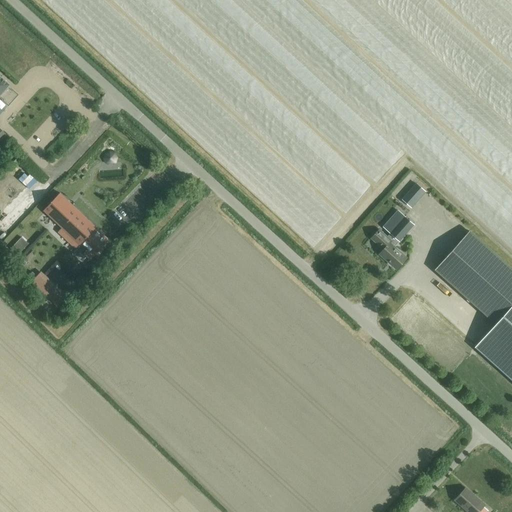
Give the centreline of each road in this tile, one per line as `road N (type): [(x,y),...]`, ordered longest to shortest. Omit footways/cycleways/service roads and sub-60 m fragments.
road 1 (tertiary): [(511,458),(11,0)]
road 2 (unknown): [(88,120),(45,174),(0,129)]
